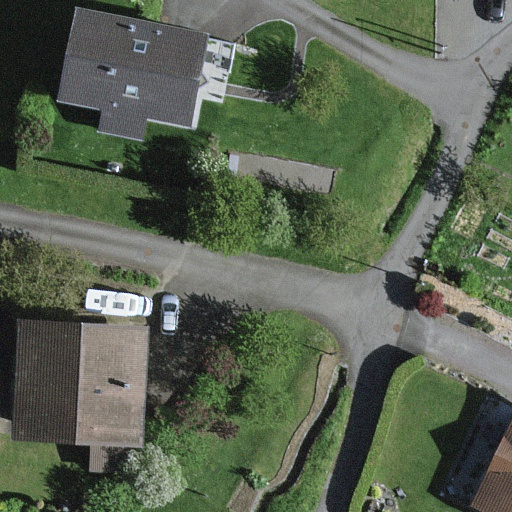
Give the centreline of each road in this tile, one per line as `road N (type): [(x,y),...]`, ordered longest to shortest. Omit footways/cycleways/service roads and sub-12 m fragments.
road 1 (residential): [(374,309),(0,222)]
road 2 (residential): [(266,0),(462,110)]
road 3 (residential): [(374,309),(462,110)]
